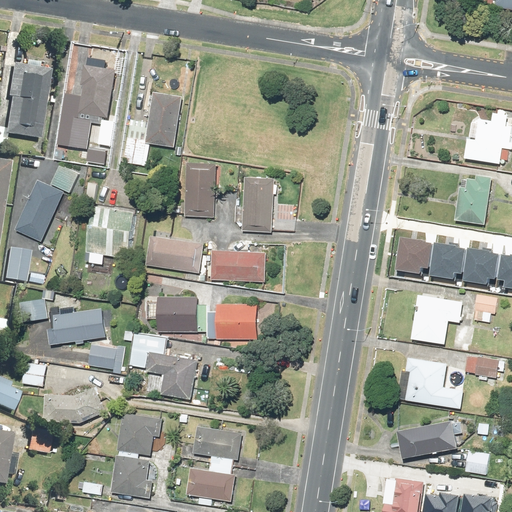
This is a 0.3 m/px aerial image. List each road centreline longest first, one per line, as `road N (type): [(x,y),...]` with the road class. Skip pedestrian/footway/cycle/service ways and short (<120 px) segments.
road 1 (tertiary): [(385,57),(314,511)]
road 2 (residential): [(385,57),(24,0)]
road 3 (unknown): [(65,6),(51,136)]
road 4 (residential): [(385,57),(511,77)]
